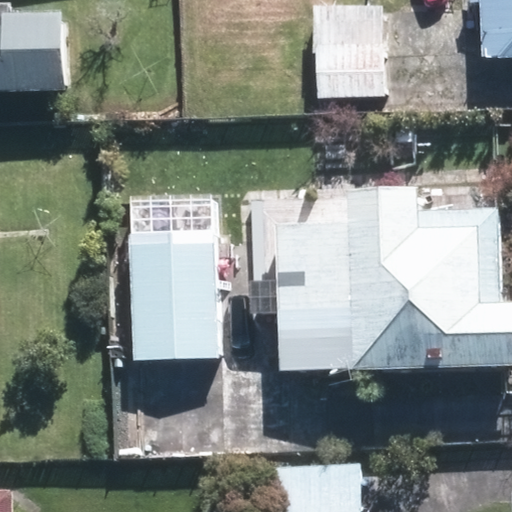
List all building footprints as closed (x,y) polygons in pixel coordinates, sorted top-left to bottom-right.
[(0,0),(0,91),(95,90),(95,46),(94,1),(43,2),(42,0),(0,0)] [(511,0),(500,0),(501,57),(511,56),(511,0)] [(396,3),(327,5),(328,54),(331,55),(332,96),(400,94),(396,3)] [(330,179),(317,196),(258,197),(260,281),(291,280),(293,374),(511,369),(511,207),(498,208),(498,186),(358,189),(349,181),(330,179)] [(230,230),(137,234),(142,359),(236,355),(230,230)] [(379,511),(377,458),(272,465),(274,511),(379,511)] [(0,511),(31,511),(30,484),(0,484),(0,511)]
